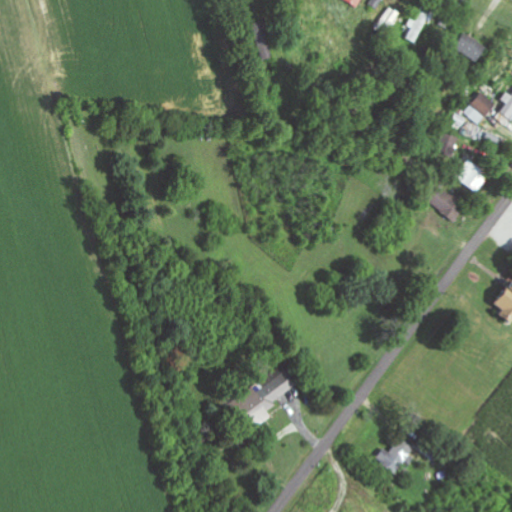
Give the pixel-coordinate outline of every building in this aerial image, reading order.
[(344,0),(358,8),(362,0),(344,0)] [(252,25),(263,60),(273,57),(263,22),(252,25)] [(456,48),(478,62),(488,47),(465,33),(456,48)] [(502,100),(507,103),(500,114),(511,121),(511,120),(511,95),(507,92),(502,100)] [(496,105),(482,93),(464,113),(479,125),(496,105)] [(477,193),(490,176),(470,160),(457,177),(477,193)] [(457,221),(467,204),(438,187),(428,204),(457,221)] [(511,285),(495,306),(511,319),(511,285)] [(301,384),(289,369),(261,390),(258,385),(238,401),(259,428),(272,417),(267,410),(301,384)] [(408,458),(416,449),(402,438),(391,453),(386,449),(377,459),(396,474),(409,458),(408,458)]
